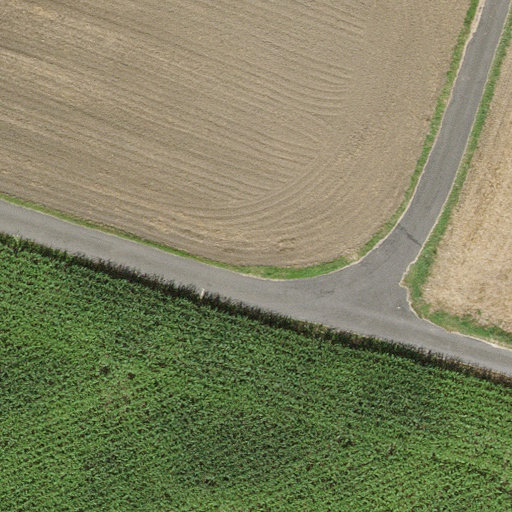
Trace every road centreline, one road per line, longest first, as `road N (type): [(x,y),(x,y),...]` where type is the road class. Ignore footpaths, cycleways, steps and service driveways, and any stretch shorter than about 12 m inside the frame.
road 1 (track): [(0,219),(511,369)]
road 2 (track): [(492,0),(369,324)]
